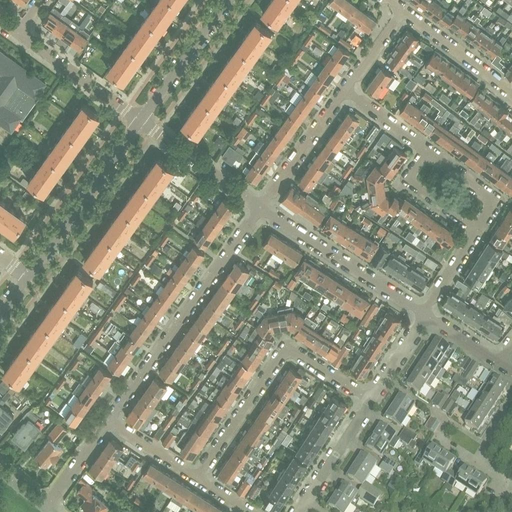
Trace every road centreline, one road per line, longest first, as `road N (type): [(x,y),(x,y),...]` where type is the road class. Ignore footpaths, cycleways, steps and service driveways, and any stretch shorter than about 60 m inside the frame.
road 1 (residential): [(108,421),(260,208)]
road 2 (residential): [(196,477),(281,356),(293,354),(371,400)]
road 3 (tertiary): [(24,278),(139,121)]
road 4 (residential): [(423,314),(260,208)]
road 5 (unclassified): [(139,121),(16,34)]
road 6 (tertiary): [(139,121),(225,0)]
road 7 (residential): [(260,208),(345,90)]
road 8 (residential): [(511,94),(402,10)]
road 9 (residential): [(260,208),(152,131)]
road 10 (residential): [(304,502),(371,400)]
road 11 (residential): [(427,151),(407,179),(478,228)]
